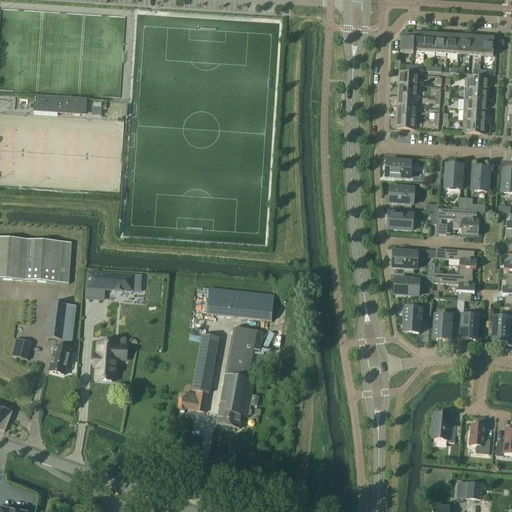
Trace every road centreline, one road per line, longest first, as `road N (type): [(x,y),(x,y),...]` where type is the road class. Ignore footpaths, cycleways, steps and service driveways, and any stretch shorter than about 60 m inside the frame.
road 1 (residential): [(379,149),(384,39),(406,16),(511,23)]
road 2 (unclassified): [(199,511),(0,443)]
road 3 (tertiary): [(360,284),(349,95)]
road 4 (unknown): [(79,470),(92,303)]
road 5 (residential): [(511,157),(379,149)]
road 6 (residential): [(511,249),(382,240)]
